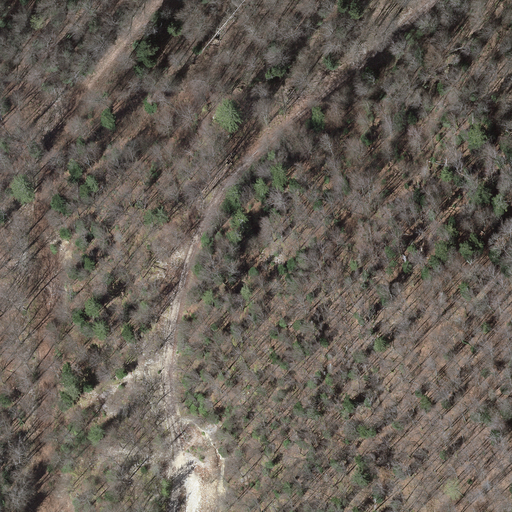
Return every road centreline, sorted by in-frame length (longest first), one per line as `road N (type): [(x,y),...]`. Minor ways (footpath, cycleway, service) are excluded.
road 1 (track): [(426,0),(253,140),(200,210),(170,322),(168,371),(171,444),(189,511)]
road 2 (track): [(34,511),(43,180),(76,98),(157,0)]
